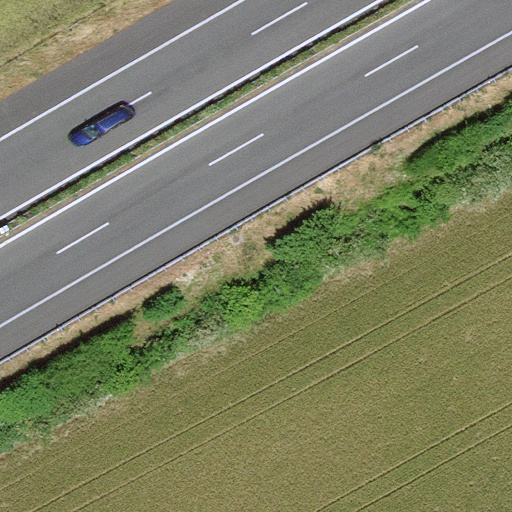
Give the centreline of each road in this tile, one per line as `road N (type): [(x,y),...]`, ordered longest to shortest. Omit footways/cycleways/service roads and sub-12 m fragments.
road 1 (motorway): [(0,286),(501,0)]
road 2 (motorway): [(312,0),(0,179)]
